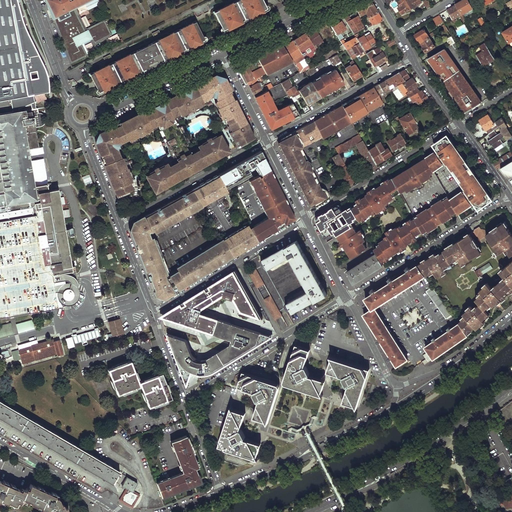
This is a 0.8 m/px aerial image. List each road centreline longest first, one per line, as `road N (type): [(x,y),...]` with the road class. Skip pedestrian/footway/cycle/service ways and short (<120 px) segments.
road 1 (primary): [(511,384),(442,436),(306,511)]
road 2 (residential): [(510,195),(346,297)]
road 3 (residential): [(346,297),(182,398)]
road 4 (primary): [(220,494),(386,413)]
road 5 (residential): [(459,122),(306,219)]
road 6 (residential): [(152,311),(306,219)]
road 7 (residential): [(117,221),(267,141)]
road 8 (residential): [(412,58),(267,141)]
road 9 (residential): [(0,440),(123,511)]
road 10 (residential): [(96,113),(222,54)]
road 11 (residential): [(222,54),(330,0)]
